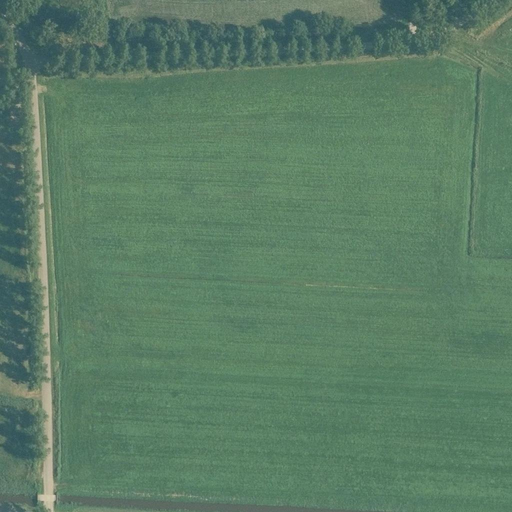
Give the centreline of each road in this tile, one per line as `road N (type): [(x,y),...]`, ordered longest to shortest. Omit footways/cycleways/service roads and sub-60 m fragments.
road 1 (unclassified): [(30,64),(414,41),(492,0)]
road 2 (unclassified): [(48,511),(30,64)]
